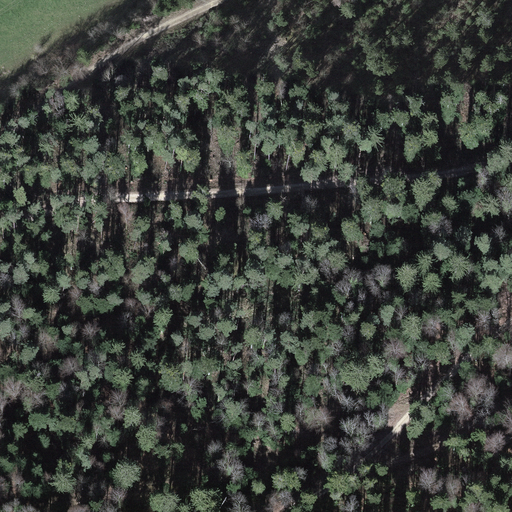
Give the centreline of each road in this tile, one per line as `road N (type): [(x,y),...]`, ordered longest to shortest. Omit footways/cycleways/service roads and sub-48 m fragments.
road 1 (track): [(0,226),(87,200),(428,174),(511,158)]
road 2 (track): [(511,315),(342,474),(283,511)]
road 3 (track): [(219,0),(137,41),(0,140)]
road 4 (track): [(342,474),(511,407)]
